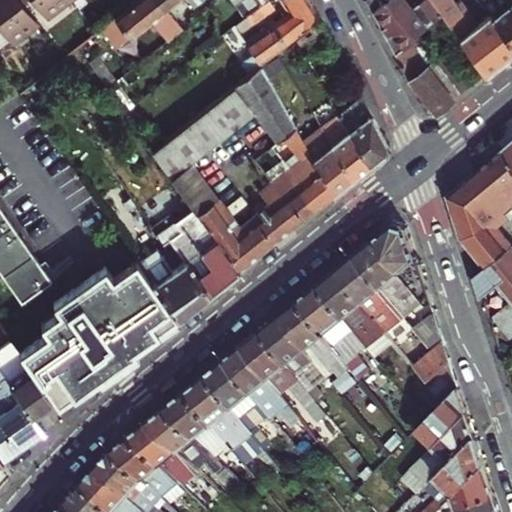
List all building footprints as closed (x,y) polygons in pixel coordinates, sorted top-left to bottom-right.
[(21,0),(0,0),(0,29),(9,42),(37,21),(21,0)] [(44,16),(31,0),(21,0),(37,21),(44,16)] [(68,0),(31,0),(44,16),(45,18),(68,0)] [(136,0),(130,5),(107,24),(121,42),(153,18),(167,6),(162,0),(136,0)] [(175,0),(167,6),(176,18),(187,10),(185,7),(192,0),(175,0)] [(192,0),(185,7),(187,10),(176,18),(184,29),(190,37),(201,28),(195,20),(208,10),(199,0),(192,0)] [(276,6),(272,0),(267,0),(262,4),(267,12),(276,6)] [(312,1),(311,0),(285,0),(293,13),(304,30),(321,16),(312,1)] [(359,0),(371,22),(389,54),(412,38),(410,35),(413,32),(436,12),(428,0),(420,0),(409,7),(404,0),(359,0)] [(428,0),(436,12),(444,24),(479,76),(494,65),(509,53),(479,8),(461,20),(448,0),(428,0)] [(473,0),(479,8),(509,53),(511,50),(511,15),(502,0),(473,0)] [(511,0),(502,0),(511,15),(511,0)] [(153,18),(167,26),(176,18),(167,6),(153,18)] [(424,42),(444,24),(436,12),(413,32),(422,43),(424,42)] [(304,30),(293,13),(276,25),(288,42),(304,30)] [(176,18),(167,26),(174,37),(184,29),(176,18)] [(309,53),(333,37),(323,19),(305,32),(300,37),(309,53)] [(276,25),(250,44),(262,61),(288,42),(276,25)] [(199,52),(190,37),(184,29),(174,37),(165,43),(172,52),(182,66),(197,53),(199,52)] [(422,43),(413,32),(410,35),(412,38),(415,41),(410,45),(425,64),(430,60),(456,94),(470,84),(444,51),(434,58),(424,42),(422,43)] [(415,41),(412,38),(389,54),(403,81),(410,80),(432,113),(444,104),(456,94),(430,60),(425,64),(410,45),(415,41)] [(165,43),(156,50),(162,60),(172,52),(165,43)] [(239,52),(253,72),(264,64),(262,61),(250,44),(239,52)] [(265,63),(292,113),(303,107),(276,55),(265,63)] [(243,80),(240,82),(257,110),(277,142),(279,141),(286,135),(298,125),(292,113),(265,63),(264,64),(253,72),(243,80)] [(173,134),(192,161),(257,110),(240,82),(226,93),(210,105),(173,134)] [(341,107),(340,108),(371,166),(378,159),(386,153),(388,144),(362,93),(341,107)] [(371,166),(340,108),(333,113),(337,119),(334,122),(339,133),(331,137),(353,180),(362,173),(371,166)] [(353,180),(331,137),(326,140),(321,131),(326,127),(323,122),(304,136),(335,194),(344,187),(353,180)] [(301,157),(289,166),(319,208),(327,201),(335,194),(304,136),(298,125),(286,135),(290,140),(301,157)] [(218,199),(192,161),(173,134),(153,149),(193,207),(198,213),(218,199)] [(286,135),(279,141),(282,145),(290,140),(286,135)] [(274,144),(278,149),(282,145),(279,141),(277,142),(274,144)] [(511,141),(487,163),(464,182),(448,195),(461,237),(486,267),(474,275),(478,286),(481,297),(499,283),(511,298),(511,252),(490,225),(506,212),(511,218),(511,141)] [(274,144),(268,148),(272,153),(278,149),(274,144)] [(261,166),(266,172),(284,159),(278,149),(272,153),(268,148),(261,153),(261,166)] [(319,208),(289,166),(284,159),(266,172),(273,180),(286,196),(304,219),(311,213),(319,208)] [(273,206),(286,196),(273,180),(262,188),(273,206)] [(291,230),(304,219),(286,196),(273,206),(291,230)] [(276,242),(258,218),(241,232),(218,199),(198,213),(239,272),(257,257),(276,242)] [(52,278),(42,264),(0,204),(0,268),(23,301),(53,280),(52,278)] [(276,242),(291,230),(273,206),(258,218),(276,242)] [(167,239),(174,235),(190,259),(214,292),(226,282),(239,272),(198,213),(193,207),(161,230),(167,239)] [(386,228),(380,234),(429,301),(429,302),(432,300),(408,227),(393,223),(386,228)] [(429,301),(380,234),(368,243),(357,252),(407,317),(429,301)] [(214,292),(190,259),(177,269),(161,245),(142,259),(159,285),(157,287),(180,320),(197,306),(214,292)] [(338,267),(388,332),(407,317),(357,252),(347,260),(338,267)] [(55,402),(59,407),(75,396),(101,378),(138,353),(137,351),(148,342),(169,327),(173,325),(180,320),(157,287),(138,260),(129,267),(115,277),(107,267),(55,304),(61,312),(43,325),(49,334),(21,354),(55,402)] [(47,260),(42,264),(52,278),(57,275),(47,260)] [(369,347),(388,332),(338,267),(328,275),(319,283),(369,347)] [(299,298),(354,367),(365,381),(374,374),(359,355),(369,347),(319,283),(309,291),(299,298)] [(341,378),(354,367),(299,298),(290,305),(282,312),(316,356),(333,376),(337,372),(341,378)] [(304,366),(316,356),(282,312),(272,320),(263,327),(298,371),(304,366)] [(437,316),(418,331),(429,344),(443,334),(437,316)] [(304,378),(298,371),(263,327),(253,335),(244,343),(284,394),(292,387),(304,378)] [(397,343),(388,332),(369,347),(378,358),(397,343)] [(428,383),(451,359),(444,337),(416,367),(428,383)] [(0,345),(0,367),(34,416),(45,409),(55,402),(21,354),(11,338),(0,345)] [(235,350),(226,357),(273,416),(274,417),(283,410),(293,424),(302,417),(290,401),(284,394),(244,343),(235,350)] [(273,416),(226,357),(216,365),(206,373),(250,428),(265,447),(272,442),(260,426),(273,416)] [(413,398),(427,416),(459,384),(451,359),(428,383),(413,398)] [(0,410),(26,447),(36,440),(46,433),(34,416),(0,367),(0,410)] [(365,381),(354,367),(341,378),(337,381),(347,394),(365,381)] [(197,380),(188,388),(232,446),(247,465),(267,450),(265,447),(250,428),(206,373),(197,380)] [(331,413),(304,378),(292,387),(320,422),(331,413)] [(463,397),(459,384),(427,416),(418,426),(436,442),(467,410),(463,397)] [(167,404),(220,455),(232,446),(188,388),(177,396),(167,404)] [(229,463),(220,455),(167,404),(158,411),(149,418),(202,468),(208,464),(218,475),(229,463)] [(0,452),(6,460),(16,454),(26,447),(0,410),(0,452)] [(420,492),(428,484),(475,434),(471,422),(467,410),(436,442),(404,476),(420,492)] [(202,468),(149,418),(141,425),(133,432),(184,481),(187,484),(202,468)] [(409,436),(404,429),(387,444),(393,452),(409,436)] [(165,495),(184,481),(133,432),(124,439),(115,447),(165,495)] [(433,511),(441,504),(484,461),(479,447),(475,434),(428,484),(439,495),(423,511),(433,511)] [(99,463),(145,507),(150,511),(166,511),(158,504),(165,495),(115,447),(107,455),(99,463)] [(484,461),(441,504),(446,510),(494,491),(489,476),(484,461)] [(118,511),(140,511),(145,507),(99,463),(92,471),(84,480),(118,511)] [(243,477),(231,465),(220,477),(233,488),(243,477)] [(118,511),(84,480),(76,489),(67,499),(81,511),(118,511)] [(187,484),(184,481),(165,495),(173,502),(192,488),(187,484)] [(423,511),(439,495),(428,484),(420,492),(411,501),(421,511),(423,511)] [(367,500),(374,507),(384,496),(378,489),(367,500)] [(444,511),(500,511),(497,502),(494,491),(446,510),(444,511)] [(81,511),(67,499),(60,507),(55,511),(81,511)]
